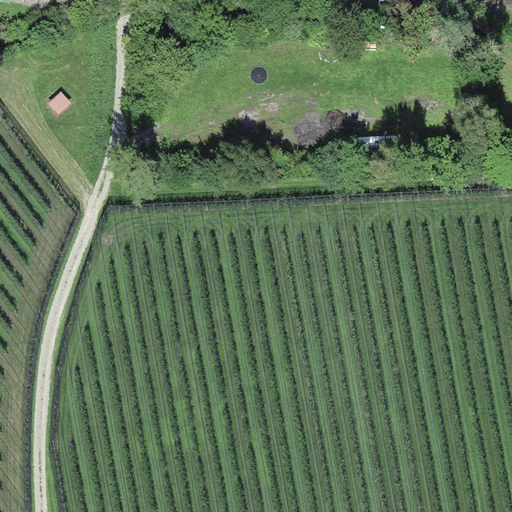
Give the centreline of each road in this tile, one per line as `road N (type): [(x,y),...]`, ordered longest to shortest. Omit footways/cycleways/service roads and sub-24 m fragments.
road 1 (track): [(47,511),(51,369),(118,130),(126,29),(119,0)]
road 2 (track): [(97,204),(511,187)]
